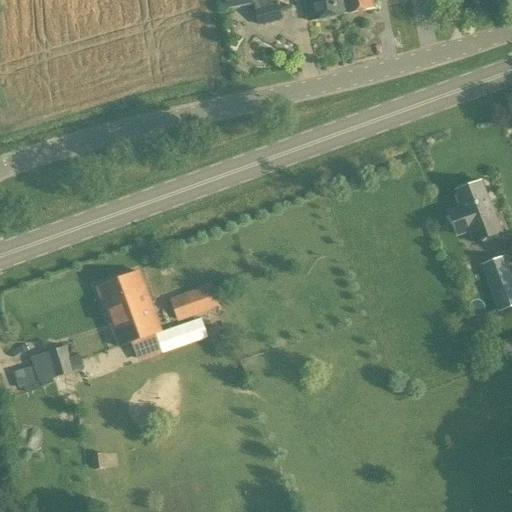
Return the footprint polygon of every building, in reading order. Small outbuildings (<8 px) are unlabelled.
[(223,0),(225,10),(253,5),(253,3),(258,2),(257,0),(223,0)] [(253,3),(253,5),(258,27),(282,21),(277,0),(264,0),(258,2),(253,3)] [(347,14),(344,0),(304,0),(308,21),(347,14)] [(344,0),(347,14),(373,9),(370,0),(344,0)] [(482,13),(478,0),(465,0),(470,16),(482,13)] [(479,183),(454,192),(459,206),(445,211),(453,234),(465,230),(469,242),(499,232),(488,200),(485,201),(479,183)] [(511,280),(503,257),(479,265),(498,314),(511,308),(511,280)] [(138,273),(96,288),(119,349),(161,334),(138,273)] [(178,322),(215,308),(207,287),(170,301),(178,322)] [(511,340),(500,345),(505,358),(511,355),(511,340)] [(39,383),(74,374),(66,347),(32,358),(39,383)]
